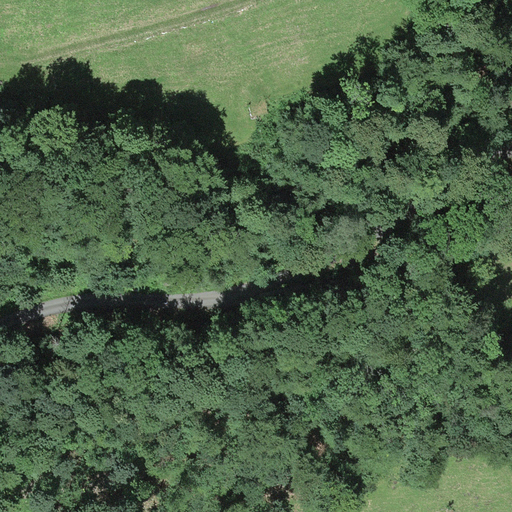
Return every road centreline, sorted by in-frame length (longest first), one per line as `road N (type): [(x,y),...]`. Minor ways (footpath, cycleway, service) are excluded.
road 1 (unclassified): [(0,321),(65,299),(211,294),(289,273),(511,152)]
road 2 (track): [(254,284),(362,278),(511,241)]
